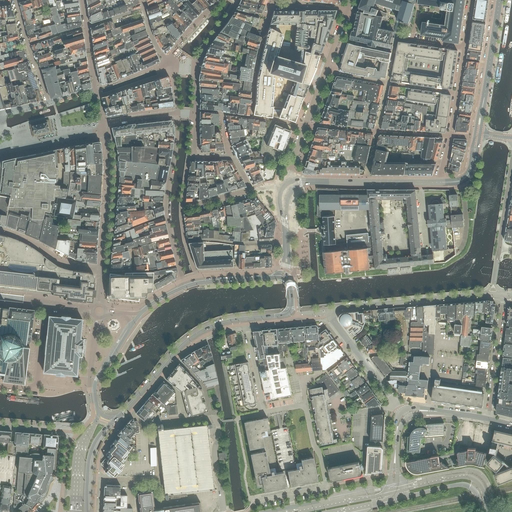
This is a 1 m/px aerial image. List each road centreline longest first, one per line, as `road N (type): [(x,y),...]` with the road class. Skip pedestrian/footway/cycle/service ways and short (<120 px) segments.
road 1 (residential): [(502,295),(339,307),(330,316)]
road 2 (unclassified): [(177,113),(166,205),(184,286)]
road 3 (residential): [(103,129),(110,167),(99,303)]
road 4 (secondary): [(116,418),(188,339),(244,318)]
road 5 (residential): [(222,511),(216,417),(163,422)]
road 6 (residential): [(502,295),(487,419)]
